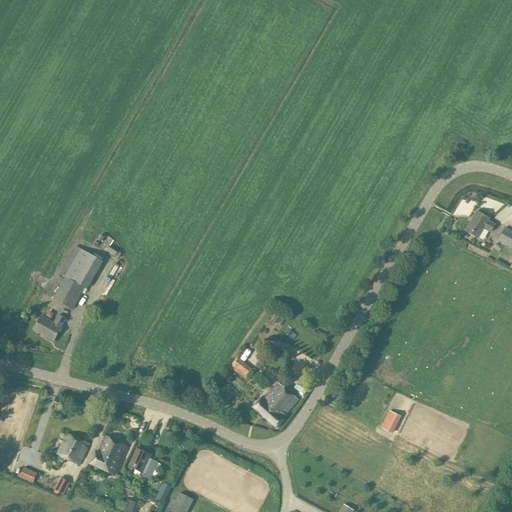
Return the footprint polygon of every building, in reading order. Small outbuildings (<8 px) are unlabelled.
[(465,232),(478,239),(484,229),(491,233),(495,226),(488,222),(489,219),(477,212),(465,232)] [(511,249),(511,232),(506,228),(498,241),(508,247),(511,249)] [(106,250),(114,256),(118,251),(110,246),(106,250)] [(102,261),(80,249),(53,299),(72,310),(84,288),(86,289),(102,261)] [(33,330),(54,341),(61,328),(66,319),(58,315),(53,324),(41,316),(33,330)] [(231,368),(244,378),(251,369),(238,359),(231,368)] [(252,407),(277,428),(284,420),(283,419),(286,416),(285,415),(298,401),(278,384),(265,398),(262,396),(252,407)] [(382,428),(392,433),(400,417),(389,412),(382,428)] [(57,456),(79,466),(89,444),(68,435),(61,446),(57,456)] [(90,464),(116,476),(128,447),(105,436),(97,452),(96,452),(90,464)] [(129,467),(141,473),(150,455),(137,448),(129,467)] [(24,467),(20,477),(34,483),(38,473),(24,467)] [(59,492),(63,495),(69,483),(60,478),(54,490),(55,491),(59,492)] [(121,490),(133,495),(135,492),(122,486),(121,490)] [(162,490),(157,499),(163,502),(168,493),(162,490)] [(169,511),(186,511),(193,500),(180,493),(169,511)] [(56,511),(59,505),(39,498),(33,511),(56,511)] [(123,511),(124,511),(131,511),(136,503),(128,499),(123,511)]
